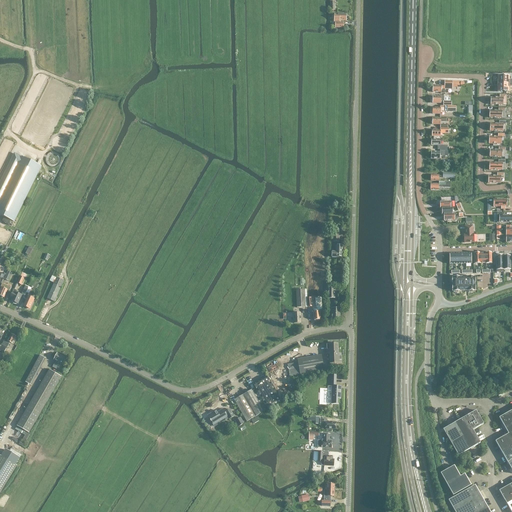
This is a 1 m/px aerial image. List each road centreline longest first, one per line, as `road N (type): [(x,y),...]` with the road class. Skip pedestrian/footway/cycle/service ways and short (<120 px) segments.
road 1 (unclassified): [(349,326),(299,337),(190,391),(0,308)]
road 2 (unclassified): [(349,326),(358,0)]
road 3 (primary): [(408,285),(413,0)]
road 4 (residential): [(420,76),(483,77),(481,184),(506,186),(511,201)]
road 5 (unclassified): [(348,511),(349,326)]
road 6 (residential): [(439,250),(419,195),(420,76)]
road 7 (unclassified): [(491,403),(431,396),(427,331),(437,303)]
road 8 (primary): [(407,420),(408,285)]
